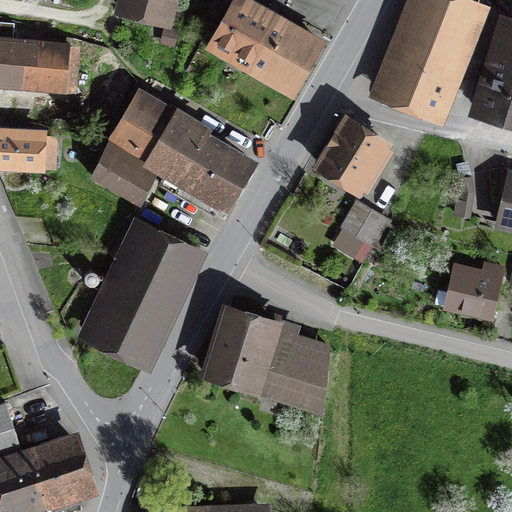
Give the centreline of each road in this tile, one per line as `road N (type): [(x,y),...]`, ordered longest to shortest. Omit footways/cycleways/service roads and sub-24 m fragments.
road 1 (residential): [(219,266),(329,311),(511,355)]
road 2 (residential): [(123,447),(62,356),(0,200)]
road 3 (tertiary): [(123,447),(219,266)]
road 4 (tertiary): [(219,266),(322,94)]
road 5 (residential): [(322,94),(511,151)]
